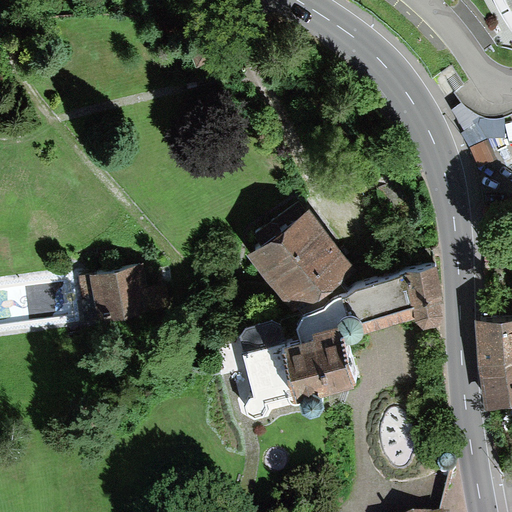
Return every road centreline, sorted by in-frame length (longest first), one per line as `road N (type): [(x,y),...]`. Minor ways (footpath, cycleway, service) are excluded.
road 1 (secondary): [(300,0),(401,80),(441,156),(483,511)]
road 2 (unknown): [(341,25),(76,113)]
road 3 (residential): [(420,0),(494,82),(511,82)]
